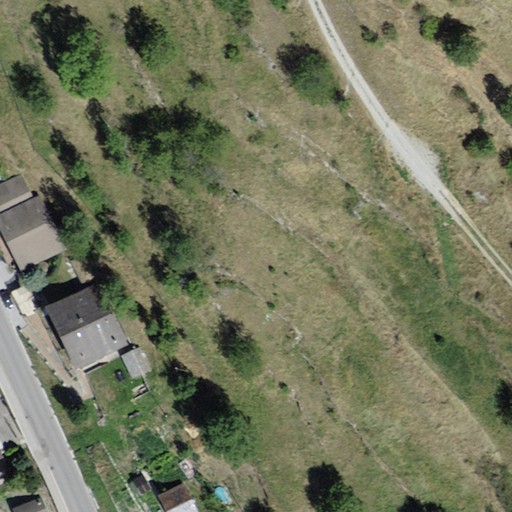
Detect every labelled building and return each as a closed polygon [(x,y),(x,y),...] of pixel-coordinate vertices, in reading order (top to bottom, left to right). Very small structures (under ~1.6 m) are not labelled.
[(16,177),(0,185),(0,234),(21,274),(64,251),(35,197),(29,201),(16,177)] [(97,286),(48,311),(79,370),(128,345),(97,286)] [(135,351),(119,359),(129,381),(145,373),(135,351)] [(193,511),(181,487),(158,498),(164,511),(193,511)] [(43,511),(40,501),(14,511),(43,511)]
